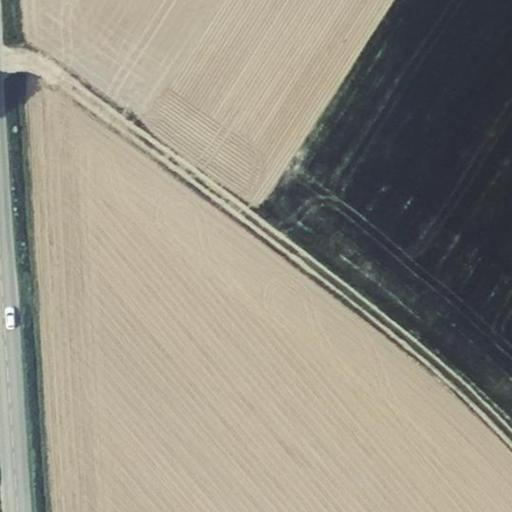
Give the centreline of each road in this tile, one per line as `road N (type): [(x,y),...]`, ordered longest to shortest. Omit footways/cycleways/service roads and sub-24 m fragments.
road 1 (track): [(511,434),(352,290),(153,142),(38,65),(0,58)]
road 2 (tertiary): [(17,511),(0,258)]
